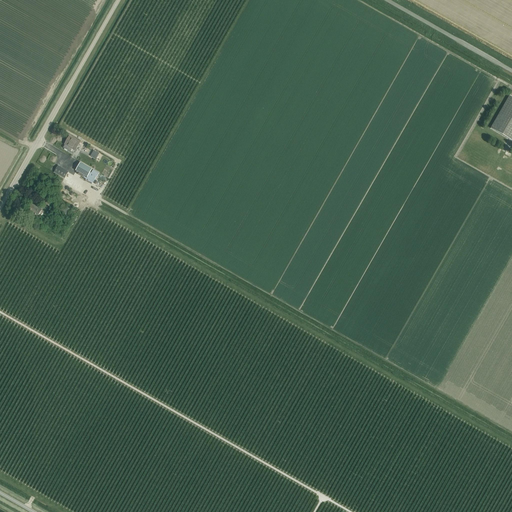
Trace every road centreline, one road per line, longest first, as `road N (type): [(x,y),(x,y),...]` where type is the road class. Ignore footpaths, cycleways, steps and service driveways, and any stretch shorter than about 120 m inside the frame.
road 1 (unclassified): [(0,208),(117,0)]
road 2 (unclassified): [(511,71),(386,0)]
